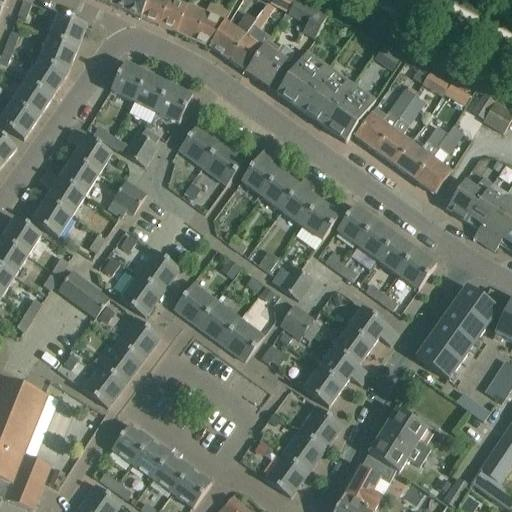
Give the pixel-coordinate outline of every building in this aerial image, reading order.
[(88,0),(124,14),(134,18),(141,21),(148,0),(88,0)] [(148,0),(141,21),(159,28),(169,0),(148,0)] [(169,0),(159,28),(176,35),(186,9),(176,5),(177,0),(169,0)] [(270,3),(270,4),(289,13),(295,2),(290,0),(273,0),(271,4),(270,3)] [(187,7),(186,9),(176,35),(210,50),(224,24),(230,11),(211,2),(205,16),(187,7)] [(295,2),(288,17),(306,27),(302,36),(315,42),(327,19),(295,2)] [(23,4),(17,20),(25,23),(32,7),(23,4)] [(245,38),(229,64),(246,75),(262,50),(267,44),(270,39),(260,32),(274,12),(267,7),(266,9),(260,18),(256,23),(255,25),(253,28),(245,39),(245,38)] [(228,27),(213,52),(229,64),(245,38),(245,39),(253,28),(255,25),(256,23),(247,16),(236,32),(228,27)] [(57,17),(48,41),(77,52),(87,29),(57,17)] [(5,50),(13,54),(19,38),(11,35),(5,50)] [(77,52),(48,41),(39,64),(67,78),(77,52)] [(267,44),(262,50),(246,75),(269,91),(287,65),(294,54),(282,46),(278,51),(267,44)] [(13,54),(5,50),(0,62),(0,66),(7,69),(13,54)] [(376,62),(393,73),(400,63),(384,51),(376,62)] [(300,114),(329,71),(306,55),(276,98),(300,114)] [(39,64),(25,85),(51,102),(67,78),(39,64)] [(133,105),(147,77),(124,66),(111,94),(133,105)] [(329,71),(300,114),(323,129),(352,87),(329,71)] [(414,79),(424,85),(428,78),(419,72),(414,79)] [(428,78),(424,85),(422,87),(442,99),(444,97),(450,87),(430,76),(428,78)] [(147,77),(133,105),(155,116),(169,88),(147,77)] [(51,102),(25,85),(11,106),(38,123),(51,102)] [(352,87),(323,129),(346,146),(375,103),(352,87)] [(464,109),(470,99),(450,87),(444,97),(464,109)] [(169,88),(155,116),(178,127),(192,100),(169,88)] [(375,155),(415,99),(405,92),(386,119),(376,111),(355,140),(375,155)] [(424,106),(415,99),(375,155),(395,169),(411,147),(401,139),(417,116),(424,106)] [(485,122),(494,105),(482,99),(473,115),(485,122)] [(494,105),(485,122),(483,125),(493,131),(504,111),(494,105)] [(38,123),(11,106),(0,122),(0,127),(24,144),(38,123)] [(511,115),(504,111),(493,131),(503,137),(511,121),(511,115)] [(202,171),(221,145),(197,128),(178,154),(202,171)] [(108,147),(113,140),(98,130),(93,138),(108,147)] [(421,154),(411,147),(395,169),(415,183),(447,138),(448,137),(439,130),(421,154)] [(447,138),(415,183),(435,198),(451,176),(440,168),(463,137),(453,130),(447,138)] [(145,131),(140,138),(155,147),(160,140),(145,131)] [(72,162),(98,179),(112,157),(74,133),(67,145),(78,152),(72,162)] [(155,147),(140,138),(138,136),(131,147),(151,160),(158,149),(155,147)] [(0,138),(0,171),(16,152),(0,138)] [(113,140),(108,147),(121,156),(126,148),(113,140)] [(221,145),(202,171),(226,189),(245,163),(221,145)] [(151,160),(131,147),(124,158),(145,171),(151,160)] [(262,200),(279,175),(270,169),(278,157),(267,149),(241,185),(262,200)] [(72,162),(59,182),(59,183),(85,199),(98,179),(72,162)] [(59,183),(59,182),(47,175),(40,187),(51,194),(46,203),(72,220),(85,199),(59,183)] [(279,175),(262,200),(281,215),(299,190),(279,175)] [(307,178),(299,190),(281,215),(301,229),(319,204),(310,198),(319,186),(307,178)] [(467,225),(488,194),(492,187),(482,181),(475,192),(464,184),(446,212),(467,225)] [(123,212),(136,191),(125,185),(112,205),(123,212)] [(201,192),(192,186),(185,196),(194,203),(201,192)] [(136,191),(123,212),(126,214),(133,218),(146,198),(136,191)] [(503,203),(488,194),(467,225),(478,233),(473,240),(484,247),(511,204),(511,200),(507,197),(503,203)] [(72,220),(46,203),(32,225),(58,241),(72,220)] [(340,219),(319,204),(301,229),(322,244),(340,219)] [(511,204),(484,247),(495,254),(500,247),(511,255),(511,254),(511,204)] [(123,212),(112,205),(108,212),(122,221),(126,214),(123,212)] [(357,250),(376,224),(355,209),(336,235),(357,250)] [(15,221),(1,243),(27,260),(41,238),(15,221)] [(376,224),(357,250),(377,264),(396,239),(376,224)] [(227,236),(223,241),(229,245),(233,240),(227,236)] [(84,237),(78,246),(89,252),(96,257),(105,243),(98,238),(95,243),(84,237)] [(136,244),(128,239),(120,250),(128,256),(136,244)] [(396,239),(377,264),(397,279),(415,253),(396,239)] [(228,248),(242,257),(247,250),(233,240),(229,245),(228,248)] [(27,260),(1,243),(0,244),(0,271),(14,281),(27,260)] [(415,253),(397,279),(418,294),(436,269),(415,253)] [(154,254),(137,278),(163,297),(180,272),(154,254)] [(268,275),(278,262),(268,255),(259,268),(268,275)] [(339,275),(344,268),(330,259),(325,266),(339,275)] [(61,261),(52,275),(59,280),(68,266),(61,261)] [(111,279),(119,267),(111,261),(102,273),(111,279)] [(230,263),(222,273),(233,281),(241,271),(230,263)] [(357,278),(344,268),(339,275),(352,285),(357,278)] [(293,270),(288,277),(286,280),(305,295),(313,284),(293,270)] [(14,281),(0,271),(0,300),(1,301),(14,281)] [(286,280),(288,277),(282,272),(272,286),(278,290),(286,280)] [(59,280),(52,275),(43,289),(50,294),(59,280)] [(67,301),(82,282),(72,275),(58,294),(67,301)] [(163,297),(137,278),(119,302),(145,321),(163,297)] [(254,280),(247,288),(257,296),(264,287),(254,280)] [(305,295),(286,280),(278,290),(298,305),(305,295)] [(91,289),(82,282),(67,301),(76,308),(91,289)] [(198,330),(217,305),(193,287),(173,312),(198,330)] [(379,305),(384,298),(370,288),(365,295),(379,305)] [(100,296),(91,289),(76,308),(86,315),(100,296)] [(276,297),(267,290),(260,298),(270,305),(276,297)] [(466,290),(453,308),(486,331),(499,313),(484,303),(466,290)] [(489,292),(484,303),(499,313),(504,317),(506,313),(511,303),(489,292)] [(100,296),(86,315),(95,322),(110,302),(100,296)] [(397,307),(384,298),(379,305),(392,314),(397,307)] [(342,300),(334,302),(336,310),(344,307),(342,300)] [(511,345),(511,300),(511,301),(511,303),(506,313),(504,317),(494,337),(511,345)] [(34,303),(26,317),(33,322),(42,307),(34,303)] [(240,322),(217,305),(198,330),(221,348),(240,322)] [(486,331),(453,308),(441,325),(474,348),(486,331)] [(107,309),(98,321),(105,326),(114,314),(107,309)] [(294,309),(287,318),(307,333),(314,338),(319,331),(312,326),(314,323),(294,309)] [(253,311),(246,319),(267,334),(273,325),(253,311)] [(362,311),(347,332),(372,350),(379,341),(390,349),(399,338),(362,311)] [(33,322),(26,317),(17,331),(24,336),(33,322)] [(287,318),(280,328),(284,331),(300,343),(302,340),(309,345),(314,338),(307,333),(287,318)] [(117,345),(143,365),(161,341),(135,321),(117,345)] [(240,322),(221,348),(245,366),(264,340),(240,322)] [(474,348),(441,325),(429,342),(462,366),(474,348)] [(347,332),(332,352),(358,370),(372,350),(347,332)] [(462,366),(429,342),(416,361),(449,384),(462,366)] [(117,345),(100,369),(126,388),(143,365),(117,345)] [(261,362),(268,368),(278,354),(271,349),(261,362)] [(358,370),(332,352),(318,372),(343,390),(349,381),(361,389),(369,378),(358,370)] [(71,356),(64,367),(69,371),(77,361),(71,356)] [(511,368),(506,365),(501,373),(509,378),(511,372),(511,368)] [(126,388),(100,369),(82,393),(108,412),(126,388)] [(343,390),(318,372),(303,393),(328,411),(343,390)] [(509,378),(501,373),(496,381),(504,386),(509,378)] [(0,511),(0,501),(27,511),(30,511),(48,469),(23,459),(48,399),(0,379),(0,511)] [(496,381),(491,388),(499,394),(504,386),(496,381)] [(511,391),(504,386),(499,394),(507,399),(511,391)] [(499,394),(491,388),(486,396),(494,401),(499,394)] [(499,394),(494,401),(502,407),(507,399),(499,394)] [(463,410),(470,401),(463,396),(456,405),(463,410)] [(477,406),(470,401),(463,410),(470,415),(477,406)] [(287,403),(281,413),(288,418),(295,409),(287,403)] [(483,412),(477,406),(470,415),(477,420),(483,412)] [(299,434),(325,453),(342,429),(316,410),(299,434)] [(490,417),(483,412),(477,420),(484,425),(490,417)] [(368,457),(369,457),(396,474),(399,476),(407,463),(420,470),(431,453),(418,445),(427,432),(396,413),(395,415),(392,414),(386,424),(388,425),(368,457)] [(281,422),(273,416),(268,424),(276,430),(281,422)] [(511,426),(506,434),(501,442),(511,449),(511,426)] [(132,469),(151,443),(130,428),(112,454),(132,469)] [(325,453),(299,434),(282,458),(308,477),(325,453)] [(492,456),(480,474),(482,475),(483,476),(499,486),(500,487),(511,469),(511,449),(501,442),(492,456)] [(171,458),(151,443),(132,469),(152,483),(171,458)] [(262,445),(256,454),(262,459),(269,450),(262,445)] [(360,470),(345,499),(368,511),(375,511),(396,474),(369,457),(361,470),(360,470)] [(190,472),(171,458),(152,483),(172,498),(190,472)] [(308,477),(282,458),(264,482),(291,501),(308,477)] [(58,470),(51,484),(61,489),(67,474),(58,470)] [(190,472),(172,498),(191,511),(193,511),(211,487),(190,472)] [(114,494),(119,487),(105,478),(100,484),(114,494)] [(454,511),(470,488),(459,480),(442,505),(452,511),(454,511)] [(443,482),(438,489),(446,495),(451,487),(443,482)] [(119,487),(114,494),(127,504),(132,497),(119,487)] [(511,511),(511,496),(499,487),(490,500),(507,511),(511,511)] [(96,489),(79,511),(118,511),(122,508),(96,489)] [(469,497),(459,511),(460,511),(475,511),(478,509),(480,510),(482,506),(469,497)] [(344,498),(336,511),(368,511),(345,499),(344,498)] [(245,511),(232,500),(223,511),(224,511),(245,511)]
